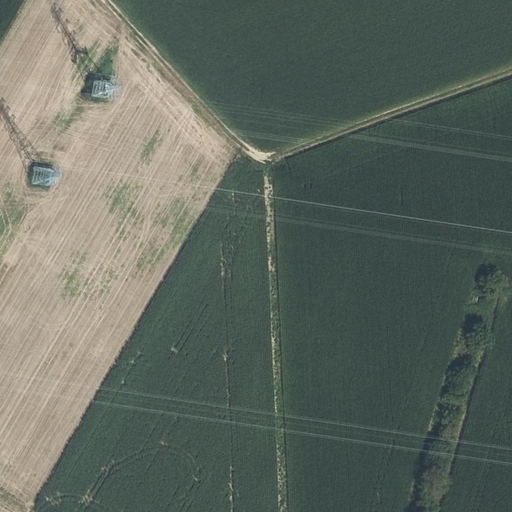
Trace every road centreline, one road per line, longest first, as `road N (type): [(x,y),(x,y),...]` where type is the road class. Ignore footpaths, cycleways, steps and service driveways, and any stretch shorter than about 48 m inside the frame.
road 1 (track): [(284,511),(266,150)]
road 2 (track): [(511,77),(280,158)]
road 3 (track): [(116,0),(207,101),(280,158)]
